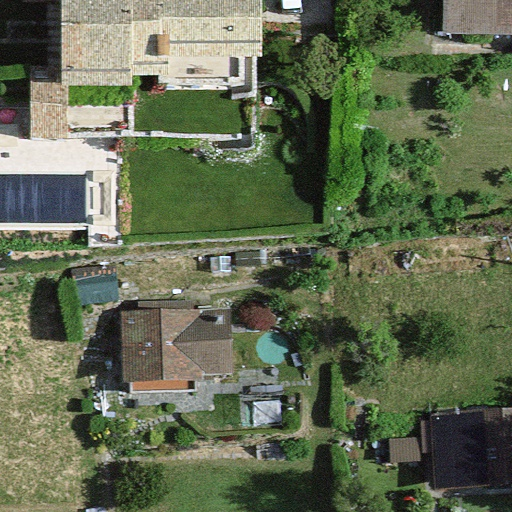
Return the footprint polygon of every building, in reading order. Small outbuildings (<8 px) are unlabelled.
[(259,0),(49,0),(48,77),(27,77),(26,137),(257,141),(259,0)] [(511,0),(433,0),(433,34),(511,35),(511,0)] [(73,265),(80,301),(123,296),(115,256),(73,265)] [(8,309),(17,333),(57,325),(45,294),(8,309)] [(229,320),(134,322),(135,390),(193,389),(193,375),(230,374),(229,320)] [(511,415),(435,421),(439,485),(511,480),(511,415)]
